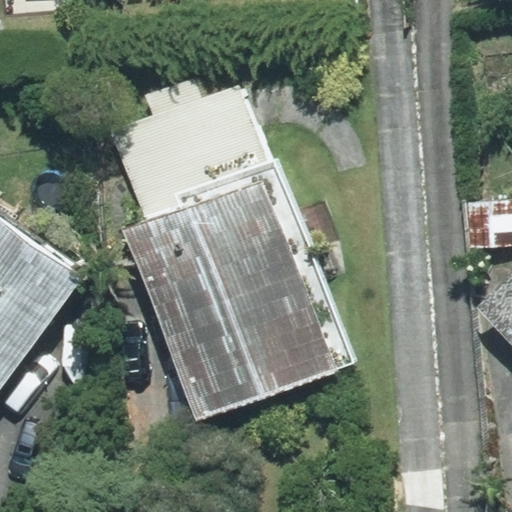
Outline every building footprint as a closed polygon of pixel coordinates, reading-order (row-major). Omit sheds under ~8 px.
[(349,360),(242,74),(121,120),(155,212),(140,218),(211,411),(349,360)] [(0,385),(91,258),(0,192),(0,385)] [(511,238),(511,193),(475,194),(476,240),(511,238)] [(511,340),(511,271),(478,304),(511,340)] [(511,434),(503,441),(511,451),(511,434)]
